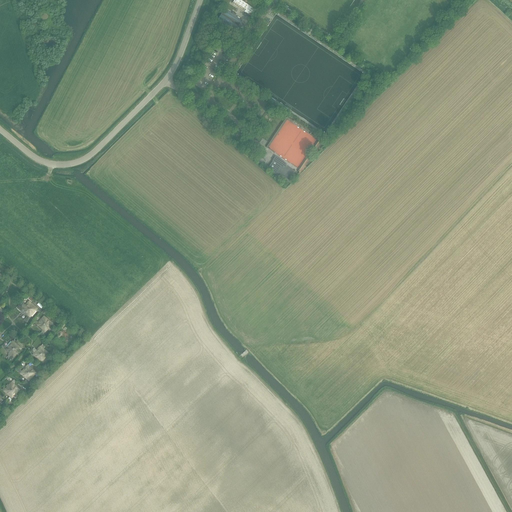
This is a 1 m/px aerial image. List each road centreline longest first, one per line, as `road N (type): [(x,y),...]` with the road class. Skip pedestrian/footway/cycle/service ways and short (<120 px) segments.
road 1 (track): [(239,358),(252,347),(342,337),(511,164)]
road 2 (unclassified): [(0,130),(45,163),(79,161),(163,82)]
